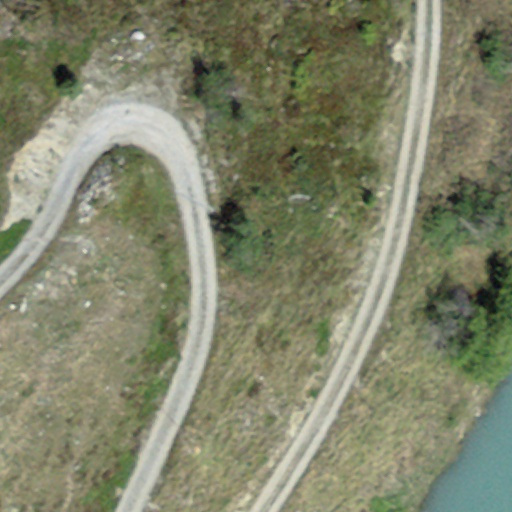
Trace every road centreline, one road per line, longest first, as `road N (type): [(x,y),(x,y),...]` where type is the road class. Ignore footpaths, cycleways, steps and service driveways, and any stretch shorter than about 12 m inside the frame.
road 1 (track): [(122,511),(187,389),(197,273),(180,172),(157,140),(103,131),(83,151),(37,249),(0,286)]
road 2 (track): [(424,0),(415,166),(350,366),(268,511)]
